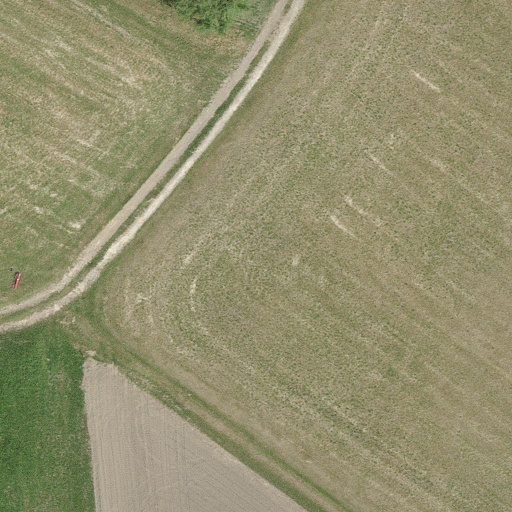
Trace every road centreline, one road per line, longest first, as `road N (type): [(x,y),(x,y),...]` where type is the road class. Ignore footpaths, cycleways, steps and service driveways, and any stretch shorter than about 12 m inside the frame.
road 1 (track): [(58,310),(209,144),(290,0)]
road 2 (track): [(58,310),(335,511)]
